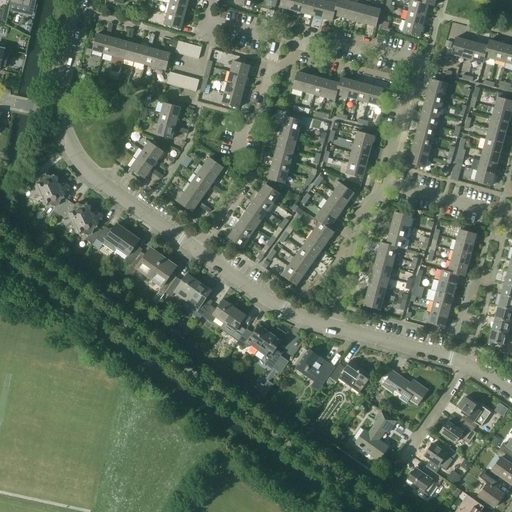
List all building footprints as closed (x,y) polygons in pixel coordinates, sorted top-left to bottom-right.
[(186,9),(188,0),(170,0),(169,4),(186,9)] [(252,8),(254,0),(236,0),(235,4),(252,8)] [(290,10),(292,0),(281,0),(279,7),(290,10)] [(301,13),(304,0),(292,0),(290,10),(301,13)] [(311,16),(315,0),(304,0),(301,13),(311,16)] [(322,19),(326,2),(318,0),(315,0),(311,16),(322,19)] [(344,19),(349,2),(341,0),(337,0),(336,5),(337,5),(334,16),(344,19)] [(425,16),(428,6),(416,3),(417,2),(411,0),(408,11),(425,16)] [(337,5),(336,5),(326,2),(322,19),(333,22),(334,16),(337,5)] [(355,21),(359,5),(349,2),(344,19),(355,21)] [(183,19),(186,9),(169,4),(166,14),(183,19)] [(365,24),(370,8),(359,5),(355,21),(365,24)] [(376,27),(381,11),(370,8),(365,24),(376,27)] [(422,26),(425,16),(408,11),(405,22),(422,26)] [(181,30),(183,19),(166,14),(163,25),(181,30)] [(419,37),(422,26),(405,22),(402,33),(419,37)] [(102,54),(107,37),(96,34),(92,51),(102,54)] [(113,56),(118,39),(107,37),(102,54),(113,56)] [(461,57),(466,41),(455,38),(451,55),(461,57)] [(124,59),(128,42),(118,39),(113,56),(124,59)] [(181,54),(184,43),(178,41),(176,47),(175,53),(181,54)] [(472,60),(476,44),(466,41),(461,57),(472,60)] [(495,60),(499,44),(488,41),(487,46),(484,57),(485,57),(495,60)] [(134,62),(139,45),(128,42),(124,59),(134,62)] [(187,56),(190,44),(184,43),(181,54),(187,56)] [(193,58),(196,46),(190,44),(187,56),(193,58)] [(484,57),(487,46),(476,44),(472,60),(483,63),(485,57),(484,57)] [(505,63),(510,46),(499,44),(495,60),(505,63)] [(145,65),(149,48),(139,45),(134,62),(145,65)] [(199,59),(202,48),(196,46),(193,58),(199,59)] [(155,68),(160,51),(149,48),(145,65),(155,68)] [(166,71),(170,54),(160,51),(155,68),(166,71)] [(247,76),(250,65),(233,61),(230,71),(247,76)] [(244,87),(247,76),(230,71),(227,82),(244,87)] [(172,86),(175,74),(169,72),(166,84),(172,86)] [(303,92),(307,75),(297,72),(292,89),(303,92)] [(178,87),(181,75),(175,74),(172,86),(178,87)] [(184,89),(187,77),(181,75),(178,87),(184,89)] [(314,95),(318,78),(307,75),(303,92),(314,95)] [(190,90),(193,78),(187,77),(184,89),(190,90)] [(196,92),(199,80),(193,78),(190,90),(196,92)] [(324,98),(329,81),(318,78),(314,95),(324,98)] [(347,98),(351,81),(340,78),(339,84),(340,84),(337,95),(347,98)] [(444,94),(447,84),(430,79),(428,90),(444,94)] [(340,84),(339,84),(329,81),(324,98),(335,101),(337,95),(340,84)] [(357,100),(362,84),(351,81),(347,98),(357,100)] [(241,98),(244,87),(227,82),(224,93),(241,98)] [(509,92),(511,85),(500,82),(498,89),(509,92)] [(368,103),(373,86),(362,84),(357,100),(368,103)] [(379,106),(383,89),(373,86),(368,103),(379,106)] [(442,105),(444,94),(428,90),(425,101),(442,105)] [(238,108),(241,98),(224,93),(221,104),(238,108)] [(511,112),(511,106),(511,101),(497,97),(494,108),(511,112)] [(439,116),(442,105),(425,101),(422,111),(439,116)] [(177,118),(180,107),(163,103),(160,113),(177,118)] [(508,123),(511,112),(494,108),(491,118),(508,123)] [(436,126),(439,116),(422,111),(419,122),(436,126)] [(174,129),(177,118),(160,113),(157,124),(174,129)] [(299,131),(302,120),(285,116),(282,126),(299,131)] [(505,133),(508,123),(491,118),(488,129),(505,133)] [(433,137),(436,126),(419,122),(416,132),(433,137)] [(171,140),(174,129),(157,124),(154,135),(171,140)] [(296,142),(299,131),(282,126),(279,137),(296,142)] [(502,144),(505,133),(488,129),(485,139),(502,144)] [(371,147),(374,136),(357,131),(354,142),(371,147)] [(430,147),(433,137),(416,132),(413,143),(430,147)] [(293,152),(296,142),(279,137),(276,148),(293,152)] [(499,154),(502,144),(485,139),(483,150),(499,154)] [(163,151),(149,141),(143,151),(157,161),(163,151)] [(368,157),(371,147),(354,142),(351,153),(368,157)] [(427,158),(430,147),(413,143),(411,153),(427,158)] [(458,149),(457,154),(464,156),(465,151),(462,150),(462,149),(464,145),(460,144),(458,149)] [(290,163),(293,152),(276,148),(273,158),(290,163)] [(496,165),(499,154),(483,150),(480,161),(496,165)] [(157,161),(143,151),(136,160),(150,170),(157,161)] [(365,168),(368,157),(351,153),(348,163),(365,168)] [(425,168),(427,158),(411,153),(408,164),(425,168)] [(456,159),(454,165),(458,166),(461,167),(464,156),(457,154),(456,159)] [(223,167),(209,157),(202,166),(217,176),(223,167)] [(287,174),(290,163),(273,158),(270,169),(287,174)] [(150,170),(136,160),(128,172),(131,174),(133,171),(144,179),(150,170)] [(493,176),(496,165),(480,161),(477,171),(493,176)] [(362,179),(365,168),(348,163),(345,174),(362,179)] [(453,170),(450,179),(457,181),(461,167),(458,166),(454,165),(453,170)] [(217,176),(202,166),(196,175),(210,185),(217,176)] [(285,184),(287,174),(270,169),(267,180),(285,184)] [(491,186),(493,176),(477,171),(474,182),(491,186)] [(53,186),(53,185),(58,183),(57,181),(59,179),(58,177),(55,176),(54,175),(50,177),(49,176),(46,175),(46,174),(41,176),(36,173),(27,186),(31,189),(32,191),(30,193),(31,197),(34,197),(35,198),(39,196),(40,197),(43,198),(43,199),(48,197),(47,195),(48,193),(48,192),(52,190),(52,188),(53,186)] [(210,185),(196,175),(189,184),(204,194),(210,185)] [(69,202),(65,198),(64,197),(66,194),(66,193),(70,191),(69,190),(71,188),(69,185),(67,185),(66,183),(62,186),(61,184),(58,184),(58,183),(53,185),(53,186),(52,188),(52,190),(48,192),(48,193),(47,195),(48,197),(43,199),(44,200),(42,202),(43,205),(46,205),(47,206),(51,204),(52,206),(54,206),(55,208),(54,211),(60,215),(69,202)] [(354,193),(340,183),(333,192),(348,202),(354,193)] [(204,194),(189,184),(183,193),(198,204),(204,194)] [(280,194),(265,184),(259,193),(273,203),(280,194)] [(348,202),(333,192),(327,201),(341,211),(348,202)] [(198,204),(183,193),(177,202),(191,213),(198,204)] [(273,203),(259,193),(253,202),(267,212),(273,203)] [(341,211),(327,201),(320,210),(335,220),(341,211)] [(86,215),(86,214),(91,212),(90,211),(92,208),(90,205),(88,205),(87,204),(83,206),(82,205),(79,204),(79,203),(74,205),(69,202),(60,215),(64,218),(65,220),(63,222),(65,225),(67,226),(68,227),(72,225),(73,226),(75,226),(76,228),(80,226),(80,224),(82,222),(81,221),(85,219),(85,218),(86,215)] [(267,212),(253,202),(246,211),(261,221),(267,212)] [(335,220),(320,210),(314,219),(319,222),(329,228),(335,220)] [(261,221),(246,211),(240,220),(254,230),(261,221)] [(102,230),(98,228),(97,226),(99,224),(98,222),(103,220),(102,219),(103,217),(102,214),(100,214),(99,212),(94,214),(94,213),(91,213),(91,212),(86,214),(86,215),(85,218),(85,219),(81,221),(82,222),(80,224),(80,226),(76,228),(77,229),(75,231),(76,234),(79,234),(80,236),(84,233),(85,235),(87,235),(88,237),(86,240),(92,244),(96,239),(102,230)] [(408,228),(411,217),(395,212),(392,223),(408,228)] [(254,230),(240,220),(234,229),(248,239),(254,230)] [(334,232),(329,228),(319,222),(313,231),(328,241),(334,232)] [(406,238),(408,228),(392,223),(389,234),(406,238)] [(114,251),(117,248),(127,232),(116,224),(111,231),(105,227),(102,230),(96,239),(114,251)] [(248,239),(234,229),(227,238),(242,248),(248,239)] [(473,245),(476,234),(459,230),(456,240),(473,245)] [(328,241),(313,231),(307,240),(321,250),(328,241)] [(140,252),(134,248),(139,240),(127,232),(117,248),(128,255),(125,259),(132,264),(140,252)] [(403,249),(406,238),(389,234),(386,244),(386,245),(397,247),(403,249)] [(321,250),(307,240),(300,249),(315,259),(321,250)] [(470,255),(473,245),(456,240),(453,251),(470,255)] [(394,257),(397,247),(386,245),(386,244),(380,242),(378,253),(394,257)] [(149,278),(163,257),(150,248),(145,255),(140,252),(132,264),(118,284),(123,287),(136,269),(149,278)] [(315,259),(300,249),(294,258),(308,268),(315,259)] [(467,266),(470,255),(453,251),(450,262),(467,266)] [(391,268),(394,257),(378,253),(375,263),(391,268)] [(176,277),(171,274),(176,266),(163,257),(149,278),(161,287),(159,291),(164,294),(165,293),(175,278),(176,277)] [(308,268),(294,258),(288,267),(302,277),(308,268)] [(464,277),(467,266),(450,262),(448,272),(447,272),(459,275),(464,277)] [(388,278),(391,268),(375,263),(372,274),(388,278)] [(302,277),(288,267),(281,276),(296,286),(302,277)] [(456,285),(459,275),(447,272),(448,272),(442,270),(439,281),(456,285)] [(188,298),(199,282),(187,274),(181,282),(175,278),(165,293),(171,297),(174,292),(179,296),(181,293),(188,298)] [(386,289),(388,278),(372,274),(369,284),(386,289)] [(114,288),(117,285),(112,281),(109,285),(108,286),(113,290),(114,288)] [(453,296),(456,285),(439,281),(436,291),(453,296)] [(188,298),(186,301),(197,309),(195,312),(202,316),(210,305),(211,303),(205,299),(211,291),(199,282),(188,298)] [(511,297),(511,284),(504,283),(501,295),(511,297)] [(383,300),(386,289),(369,284),(366,295),(383,300)] [(450,306),(453,296),(436,291),(433,302),(450,306)] [(380,310),(383,300),(366,295),(363,306),(380,310)] [(511,310),(511,297),(501,295),(497,306),(511,310)] [(223,323),(234,307),(223,299),(216,309),(210,305),(202,316),(209,321),(215,318),(223,323)] [(447,317),(450,306),(433,302),(430,312),(447,317)] [(511,322),(511,317),(511,310),(497,306),(494,318),(511,322)] [(239,325),(246,315),(234,307),(223,323),(231,329),(230,336),(237,341),(245,330),(239,325)] [(444,327),(447,317),(430,312),(428,323),(444,327)] [(507,334),(511,322),(494,318),(491,330),(507,334)] [(258,351),(270,333),(258,325),(252,334),(246,329),(245,330),(237,341),(236,344),(242,349),(243,347),(251,346),(258,351)] [(504,346),(507,334),(491,330),(488,341),(504,346)] [(281,354),(275,350),(282,341),(270,333),(258,351),(264,355),(265,363),(264,364),(271,369),(281,354)] [(322,371),(328,363),(309,350),(296,368),(304,374),(308,370),(312,373),(317,377),(312,386),(318,390),(329,374),(328,374),(322,371)] [(358,393),(372,374),(371,373),(369,376),(357,367),(358,365),(358,364),(357,365),(351,361),(352,360),(351,359),(345,368),(339,364),(342,360),(341,360),(329,377),(336,382),(338,379),(345,384),(347,380),(353,385),(351,388),(358,393)] [(427,391),(414,382),(412,385),(392,371),(382,385),(392,392),(395,389),(397,391),(398,392),(399,392),(403,394),(400,398),(407,403),(409,399),(418,405),(427,391)] [(265,393),(272,382),(265,377),(257,388),(265,393)] [(480,427),(491,412),(482,406),(479,410),(475,407),(476,405),(465,397),(457,408),(465,413),(459,421),(462,423),(473,431),(477,425),(480,427)] [(500,402),(495,410),(504,415),(508,408),(500,402)] [(379,440),(385,431),(388,433),(396,421),(381,410),(374,420),(376,422),(369,433),(364,430),(355,443),(379,460),(388,447),(379,440)] [(476,433),(473,431),(462,423),(458,429),(447,421),(439,433),(454,443),(459,437),(468,444),(476,433)] [(493,437),(489,442),(495,445),(498,441),(493,437)] [(511,437),(506,445),(503,443),(499,449),(511,458),(511,437)] [(445,470),(457,453),(444,444),(441,449),(432,443),(423,455),(445,470)] [(511,482),(511,465),(511,464),(511,462),(511,458),(499,449),(495,454),(500,457),(491,470),(511,484),(511,482)] [(439,484),(443,478),(428,467),(424,473),(415,466),(406,479),(419,488),(417,491),(418,491),(427,497),(438,483),(439,484)] [(487,483),(478,496),(479,496),(486,502),(495,508),(504,494),(496,488),(499,483),(483,472),(479,477),(487,483)] [(447,479),(455,485),(459,479),(451,473),(447,479)] [(456,497),(460,490),(455,487),(451,494),(456,497)] [(481,511),(480,511),(483,506),(468,496),(458,510),(459,511),(481,511)]
